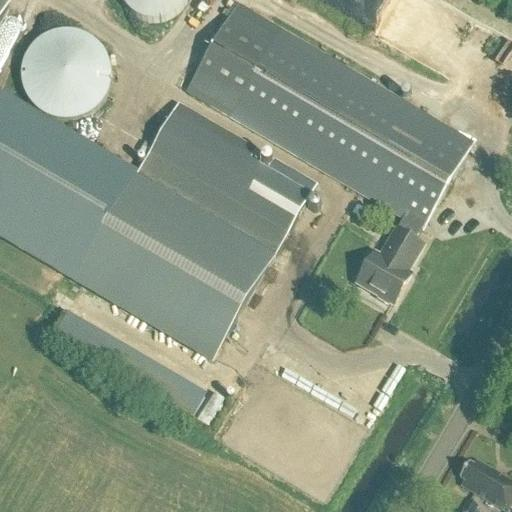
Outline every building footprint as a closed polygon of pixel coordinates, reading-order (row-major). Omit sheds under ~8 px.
[(0,28),(9,13),(0,7),(0,28)] [(473,149),(240,12),(189,98),(406,225),(399,237),(395,235),(371,275),(366,272),(355,289),(378,302),(377,304),(387,310),(388,308),(393,311),(411,280),(407,278),(423,252),(414,247),(422,234),(423,235),(473,149)] [(144,69),(131,75),(136,85),(149,78),(144,69)] [(0,252),(58,287),(209,375),(311,201),(318,189),(274,163),(267,175),(250,165),(257,154),(179,108),(172,119),(135,182),(0,103),(0,252)] [(511,487),(476,466),(473,471),(469,469),(461,483),(465,485),(462,490),(499,511),(508,511),(511,505),(511,487)] [(469,503),(463,511),(477,511),(479,509),(469,503)]
